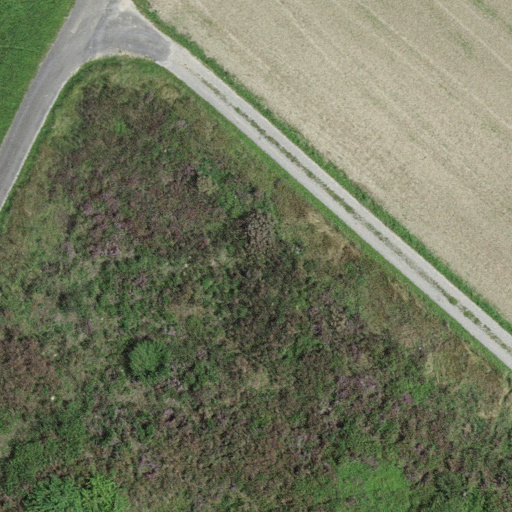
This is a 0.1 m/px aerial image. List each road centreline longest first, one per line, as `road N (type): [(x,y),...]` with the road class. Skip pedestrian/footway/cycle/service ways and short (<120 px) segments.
road 1 (track): [(87,7),(180,60),(511,351)]
road 2 (track): [(0,188),(91,0)]
